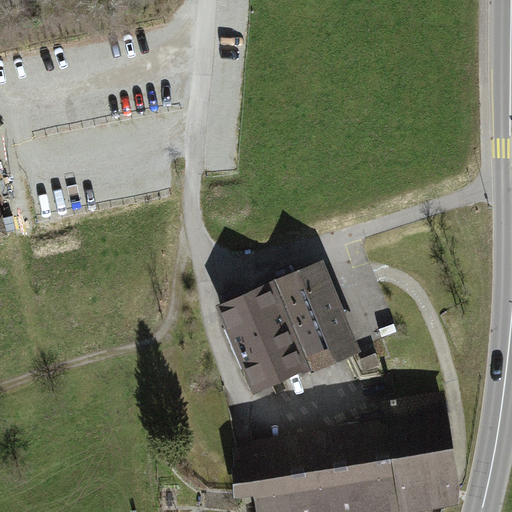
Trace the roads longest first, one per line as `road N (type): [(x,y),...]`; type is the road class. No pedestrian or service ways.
road 1 (track): [(197,241),(182,252),(167,337),(196,459)]
road 2 (tertiary): [(511,283),(481,511)]
road 3 (track): [(46,372),(0,167)]
road 4 (track): [(167,337),(0,387)]
